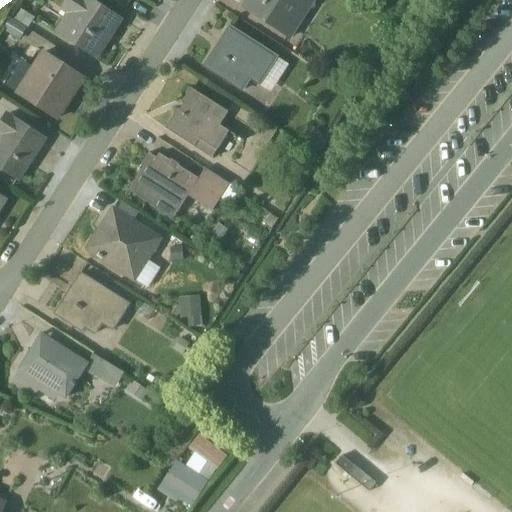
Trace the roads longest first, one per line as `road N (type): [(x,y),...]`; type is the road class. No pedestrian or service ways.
road 1 (residential): [(511,141),(326,367),(309,403),(222,511)]
road 2 (residential): [(0,291),(189,0)]
